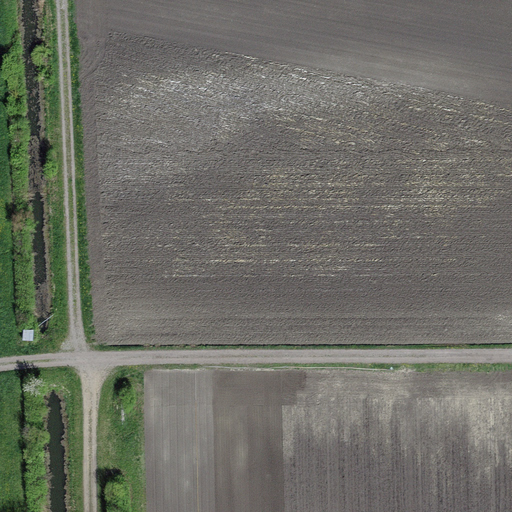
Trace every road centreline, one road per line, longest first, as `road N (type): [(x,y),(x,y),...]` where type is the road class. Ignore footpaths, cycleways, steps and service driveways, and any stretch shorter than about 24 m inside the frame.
road 1 (track): [(0,362),(78,351),(511,351)]
road 2 (track): [(87,511),(60,0)]
